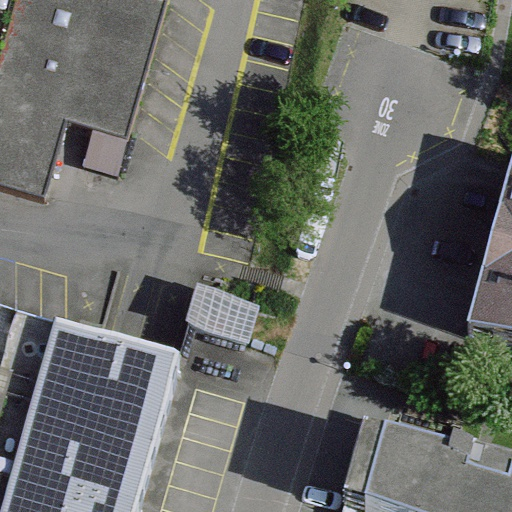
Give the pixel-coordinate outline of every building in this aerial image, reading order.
[(0,0),(0,193),(44,205),(65,124),(128,141),(169,9),(132,0),(0,0)] [(511,349),(511,179),(470,338),(511,349)] [(202,280),(188,320),(248,340),(262,300),(202,280)] [(0,511),(140,511),(181,373),(0,320),(0,511)] [(511,511),(511,477),(355,436),(334,511),(511,511)]
